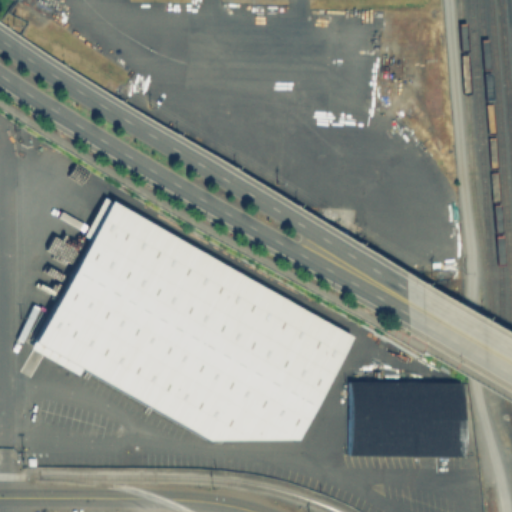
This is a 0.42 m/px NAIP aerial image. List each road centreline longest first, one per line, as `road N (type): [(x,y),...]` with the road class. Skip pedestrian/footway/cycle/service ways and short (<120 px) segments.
road 1 (secondary): [(423,310),(0,38)]
road 2 (secondary): [(0,74),(284,246),(423,310)]
road 3 (tertiary): [(162,498),(0,498)]
